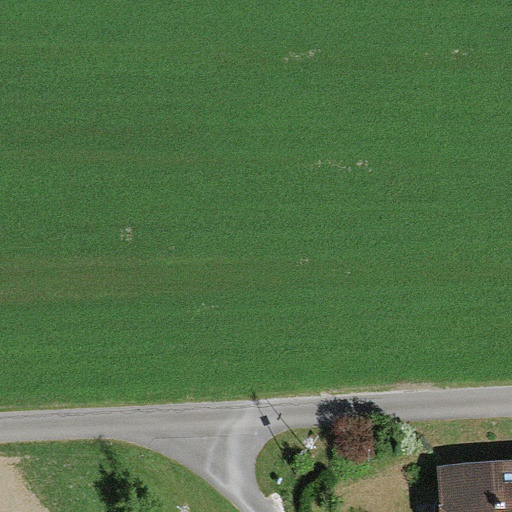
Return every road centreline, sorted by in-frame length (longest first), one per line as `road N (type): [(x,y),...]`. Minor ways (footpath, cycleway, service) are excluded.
road 1 (track): [(261,511),(193,421),(511,399)]
road 2 (unclassified): [(0,430),(193,421)]
